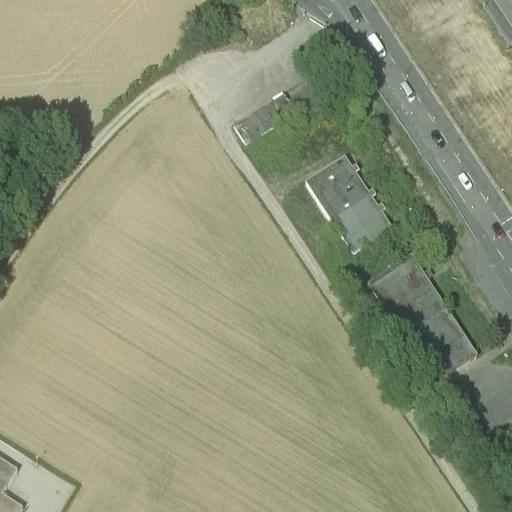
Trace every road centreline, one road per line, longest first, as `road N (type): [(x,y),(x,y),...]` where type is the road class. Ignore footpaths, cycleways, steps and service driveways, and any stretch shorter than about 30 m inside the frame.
road 1 (unclassified): [(186,77),(476,511)]
road 2 (motorway): [(341,0),(511,255)]
road 3 (track): [(0,266),(99,141),(186,77)]
road 4 (unknown): [(334,17),(226,75),(186,77)]
